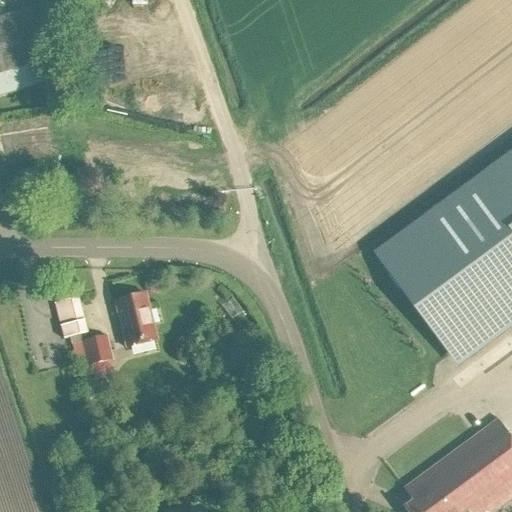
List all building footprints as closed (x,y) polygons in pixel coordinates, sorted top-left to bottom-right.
[(0,97),(64,78),(42,5),(0,18),(0,97)] [(511,231),(416,305),(464,369),(511,332),(511,231)] [(123,350),(154,341),(142,294),(136,296),(135,291),(116,296),(118,302),(112,304),(123,350)] [(63,338),(87,331),(77,295),(53,302),(63,338)] [(232,300),(221,309),(231,321),(241,313),(232,300)] [(90,373),(112,366),(106,344),(84,350),(90,373)] [(494,511),(511,499),(511,438),(500,422),(405,491),(415,504),(408,510),(409,511),(494,511)] [(124,454),(139,487),(157,478),(142,446),(124,454)]
